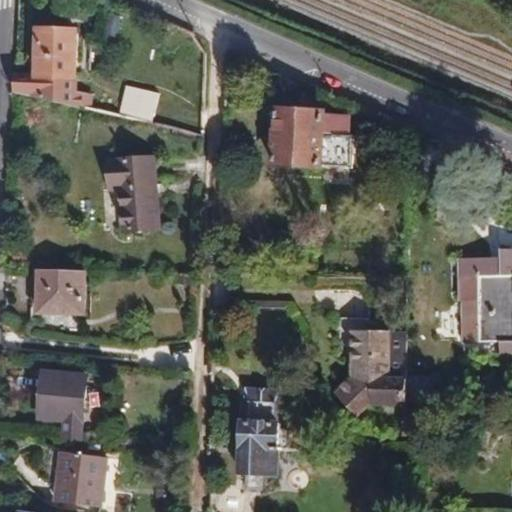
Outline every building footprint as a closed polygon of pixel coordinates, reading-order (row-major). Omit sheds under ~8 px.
[(118,36),(124,17),(114,14),(109,33),(118,36)] [(16,74),(14,93),(152,124),(156,110),(138,106),(140,96),(95,85),(93,95),(76,91),(78,32),(39,31),(38,75),(16,74)] [(328,113),(277,110),(274,166),(324,169),(324,168),(356,169),(358,135),(350,135),(351,116),(327,115),(328,113)] [(113,194),(121,193),(124,234),(162,232),(157,156),(111,159),(113,194)] [(468,187),(439,188),(440,221),(469,220),(468,187)] [(511,250),(503,250),(503,259),(462,259),(462,303),(463,303),(463,344),(502,344),(502,360),(511,360),(511,250)] [(336,255),(335,278),(381,279),(382,257),(336,255)] [(86,315),(87,271),(41,270),(40,314),(86,315)] [(196,286),(196,278),(180,277),(180,285),(196,286)] [(375,404),(409,406),(410,332),(369,331),(369,318),(338,318),(337,347),(354,347),(354,376),(336,393),(362,418),(375,404)] [(41,420),(85,424),(90,376),(46,372),(41,420)] [(284,449),(284,429),(284,422),(282,422),(283,390),(248,388),(247,420),(243,420),(240,477),(247,477),(268,477),(283,479),(284,449)] [(429,438),(431,409),(406,408),(405,436),(429,438)] [(63,452),(56,502),(104,508),(111,459),(63,452)] [(268,477),(247,477),(247,491),(267,492),(268,477)]
